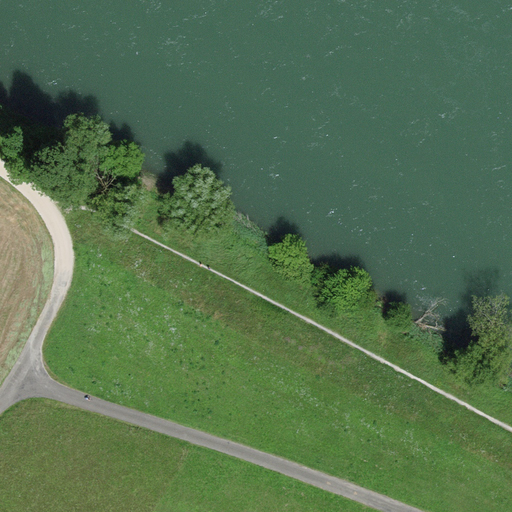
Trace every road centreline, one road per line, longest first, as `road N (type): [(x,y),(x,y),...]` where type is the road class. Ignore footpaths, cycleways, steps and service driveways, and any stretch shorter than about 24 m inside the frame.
road 1 (track): [(406,511),(13,378)]
road 2 (track): [(46,208),(58,246),(55,291),(13,378)]
